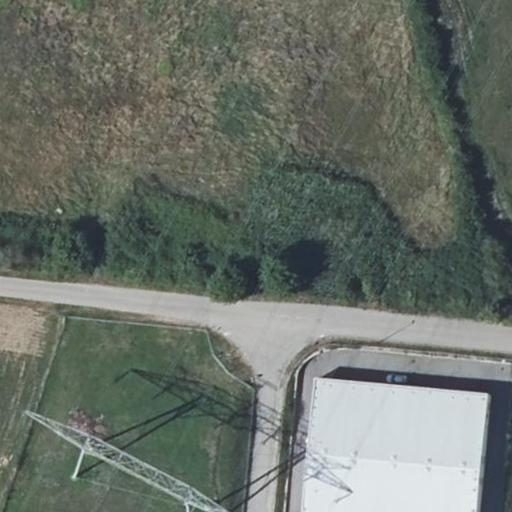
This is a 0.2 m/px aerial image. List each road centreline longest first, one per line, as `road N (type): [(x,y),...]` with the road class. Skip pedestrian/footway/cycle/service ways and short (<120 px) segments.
road 1 (unclassified): [(276,309),(511,333)]
road 2 (unclassified): [(59,287),(276,309)]
road 3 (unclassified): [(276,309),(264,511)]
